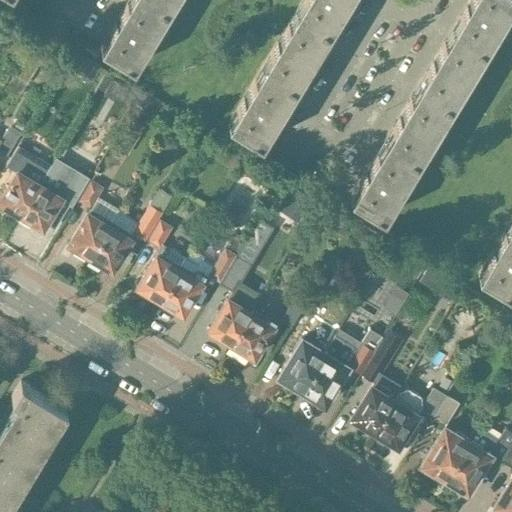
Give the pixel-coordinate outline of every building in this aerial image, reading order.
[(151,0),(126,0),(115,20),(100,45),(133,65),(166,9),(151,0)] [(151,0),(166,9),(171,0),(151,0)] [(301,0),(295,11),(328,31),(346,0),(301,0)] [(511,0),(467,0),(451,28),(484,48),(511,0)] [(295,11),(261,66),(294,86),(328,31),(295,11)] [(451,28),(437,51),(417,84),(450,104),(484,48),(451,28)] [(32,47),(15,73),(26,81),(43,54),(32,47)] [(88,56),(73,47),(57,74),(72,83),(88,56)] [(261,66),(227,122),(261,142),(294,86),(261,66)] [(417,84),(403,107),(383,140),(416,160),(450,104),(417,84)] [(176,111),(142,89),(132,105),(148,115),(154,106),(158,108),(154,114),(168,123),(174,114),(176,111)] [(110,143),(126,154),(140,131),(124,121),(110,143)] [(16,134),(5,128),(0,136),(0,150),(5,153),(16,134)] [(243,155),(211,134),(211,133),(209,132),(206,138),(207,139),(206,141),(207,142),(204,146),(210,149),(212,146),(219,150),(215,156),(235,168),(243,155)] [(383,140),(370,162),(350,196),(353,198),(383,216),(416,160),(383,140)] [(4,163),(16,170),(0,196),(0,201),(5,205),(3,208),(17,216),(49,164),(16,144),(4,163)] [(248,160),(245,166),(241,172),(259,183),(266,170),(248,160)] [(17,216),(32,225),(34,222),(41,226),(59,196),(69,202),(84,176),(68,167),(64,173),(49,164),(17,216)] [(282,175),(270,195),(291,207),(303,188),(282,175)] [(88,204),(95,193),(100,185),(88,178),(77,197),(88,204)] [(146,237),(158,218),(173,193),(159,185),(138,219),(131,230),(145,239),(146,237)] [(88,204),(86,210),(67,241),(75,246),(73,249),(87,258),(108,224),(112,215),(118,207),(95,193),(88,204)] [(128,236),(131,230),(138,219),(118,207),(112,215),(108,224),(87,258),(101,267),(103,263),(111,268),(129,237),(128,236)] [(511,217),(477,273),(510,293),(511,290),(511,217)] [(146,237),(147,237),(157,243),(168,224),(158,218),(146,237)] [(241,241),(234,236),(230,234),(206,274),(217,281),(241,241)] [(160,244),(136,283),(144,288),(142,292),(157,301),(180,263),(184,256),(162,242),(161,244),(160,244)] [(229,287),(245,261),(235,255),(219,281),(229,287)] [(181,311),(200,280),(204,273),(197,269),(195,272),(180,263),(157,301),(171,309),(173,306),(181,311)] [(290,323),(301,305),(305,297),(296,292),(280,318),(289,323),(290,323)] [(311,311),(318,300),(309,294),(306,298),(305,297),(301,305),(311,311)] [(227,296),(208,327),(216,332),(214,335),(228,344),(250,306),(237,298),(235,301),(227,296)] [(311,311),(301,305),(290,323),(300,329),(311,311)] [(253,355),(272,324),(277,316),(269,311),(266,315),(250,306),(228,344),(243,353),(245,350),(253,355)] [(374,378),(402,333),(389,325),(374,349),(373,349),(372,349),(361,368),(360,370),(374,378)] [(323,350),(300,336),(279,371),(277,374),(300,388),(323,350)] [(361,368),(372,349),(361,341),(349,361),(361,368)] [(323,402),(346,363),(323,350),(300,388),(323,402)] [(0,511),(1,511),(66,407),(20,379),(10,395),(20,401),(0,433),(0,511)] [(370,384),(351,415),(359,419),(357,423),(371,432),(394,394),(380,386),(378,389),(370,384)] [(398,388),(394,394),(409,403),(407,407),(415,412),(419,404),(419,394),(405,386),(398,388)] [(443,393),(432,386),(421,405),(432,412),(443,393)] [(394,394),(371,432),(386,441),(388,437),(396,442),(415,412),(407,407),(409,403),(394,394)] [(444,419),(455,400),(445,394),(434,413),(444,419)] [(443,424),(422,459),(420,462),(429,467),(442,475),(465,438),(443,424)] [(491,449),(496,441),(472,427),(465,438),(489,452),(491,449)] [(502,455),(511,439),(511,434),(504,429),(496,441),(491,449),(502,455)] [(489,452),(465,438),(442,475),(457,485),(466,490),(489,452)] [(499,511),(511,511),(511,473),(494,504),(501,508),(499,511)]
